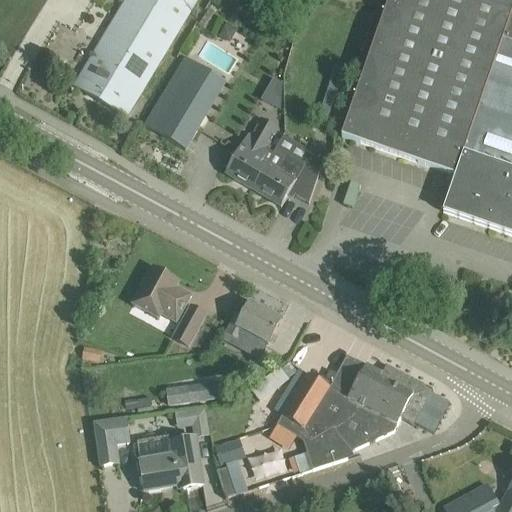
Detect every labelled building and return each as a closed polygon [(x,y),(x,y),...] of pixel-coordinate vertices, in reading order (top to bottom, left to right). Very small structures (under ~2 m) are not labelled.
[(127,0),(85,70),(75,87),(127,118),(137,101),(197,0),(127,0)] [(511,0),(390,0),(345,132),(343,139),(456,178),(443,214),(511,237),(511,0)] [(225,26),(218,38),(224,41),(233,39),(236,33),(225,26)] [(184,59),(144,128),(185,152),(225,83),(184,59)] [(332,79),(317,125),(334,130),(353,72),(336,67),(332,79)] [(277,107),(287,85),(273,79),(263,101),(277,107)] [(224,176),(252,192),(273,155),(267,151),(278,131),(261,122),(252,138),(248,135),(224,176)] [(273,155),(252,192),(281,209),(290,194),(309,206),(324,164),(309,156),(311,154),(283,138),(273,155)] [(171,280),(152,269),(131,307),(159,322),(161,319),(176,326),(191,297),(168,285),(171,280)] [(236,314),(227,332),(225,335),(239,343),(244,333),(269,346),(281,321),(250,305),(243,318),(236,314)] [(191,307),(173,342),(188,350),(206,316),(191,307)] [(308,376),(278,427),(303,443),(307,455),(312,472),(354,459),(351,453),(393,434),(413,397),(394,387),(400,374),(386,367),(382,375),(366,366),(365,367),(347,358),(331,389),(308,376)] [(280,371),(251,393),(258,403),(288,381),(280,371)] [(188,387),(190,403),(221,399),(218,384),(188,387)] [(126,421),(95,425),(101,468),(119,466),(116,447),(129,445),(126,421)] [(143,444),(137,445),(140,463),(142,473),(145,493),(179,487),(180,491),(203,487),(200,467),(195,440),(172,444),(171,439),(159,441),(143,444)] [(240,440),(216,448),(222,466),(246,457),(240,440)] [(511,511),(511,483),(499,508),(493,502),(485,489),(445,511),(511,511)]
